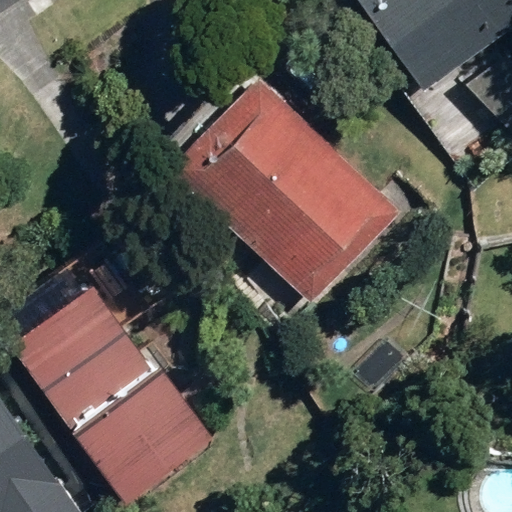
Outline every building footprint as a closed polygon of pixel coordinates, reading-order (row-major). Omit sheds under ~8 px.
[(511,0),(365,0),(422,83),(511,20),(511,0)] [(462,75),(511,128),(511,56),(505,46),(462,75)] [(164,154),(308,296),(400,202),(256,61),(164,154)] [(3,329),(119,492),(209,429),(151,349),(149,351),(90,268),(3,329)] [(401,366),(377,340),(335,378),(359,405),(401,366)] [(456,446),(490,450),(502,347),(477,344),(467,424),(459,424),(456,446)] [(0,511),(78,511),(0,387),(0,511)] [(492,448),(511,448),(511,438),(493,438),(492,448)] [(443,511),(445,492),(386,488),(384,511),(443,511)]
